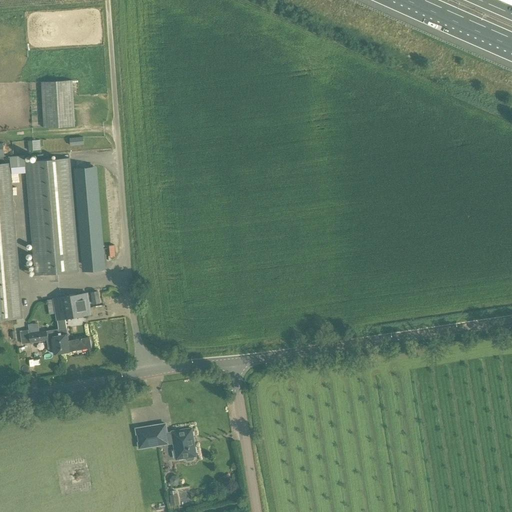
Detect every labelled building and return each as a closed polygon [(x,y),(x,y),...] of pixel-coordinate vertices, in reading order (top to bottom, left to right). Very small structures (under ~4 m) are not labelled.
[(73,80),(42,81),(44,126),(75,125),(73,80)] [(40,140),(29,141),(29,150),(40,150),(40,140)] [(70,157),(27,161),(37,274),(79,270),(70,157)] [(94,157),(76,159),(85,270),(103,268),(94,157)] [(11,162),(0,163),(0,319),(24,318),(11,162)] [(98,291),(92,292),(94,303),(100,302),(98,291)] [(45,326),(20,330),(21,335),(22,344),(30,343),(47,341),(48,349),(53,348),(54,355),(70,352),(92,348),(90,336),(69,340),(66,319),(91,314),(88,292),(46,300),(49,314),(55,313),(58,328),(46,330),(45,326)] [(167,433),(165,424),(136,428),(139,448),(174,443),(176,459),(186,457),(186,459),(188,461),(193,460),(194,458),(194,456),(196,456),(194,443),(193,443),(192,439),(193,439),(191,428),(172,432),(167,433)] [(173,505),(180,503),(178,493),(170,495),(173,505)]
